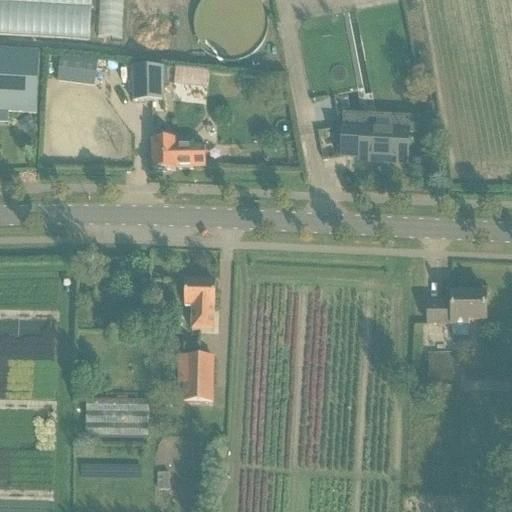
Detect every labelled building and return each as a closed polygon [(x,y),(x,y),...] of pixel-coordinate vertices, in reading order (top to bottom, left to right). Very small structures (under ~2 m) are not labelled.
[(59,0),(59,9),(0,6),(0,40),(82,44),(84,8),(72,8),(72,0),(59,0)] [(306,24),(317,108),(431,93),(420,9),(306,24)] [(0,112),(36,115),(40,53),(0,50),(0,112)] [(173,86),(175,70),(163,69),(132,70),(133,104),(164,103),(163,85),(173,86)] [(111,110),(111,76),(92,76),(91,110),(111,110)] [(29,118),(20,125),(27,135),(36,129),(29,118)] [(344,120),(343,143),(351,143),(350,158),(361,158),(361,163),(375,164),(375,160),(407,162),(408,142),(408,133),(366,131),(367,121),(344,120)] [(153,143),(153,152),(153,172),(176,171),(176,170),(206,170),(205,150),(177,150),(177,143),(153,143)] [(214,335),(214,331),(215,304),(215,284),(186,283),(186,303),(185,310),(191,310),(191,334),(214,335)] [(451,304),(428,305),(428,325),(428,329),(452,329),(452,339),(469,339),(468,328),(468,325),(487,325),(487,316),(486,296),(451,297),(451,304)] [(414,400),(452,400),(452,355),(428,355),(428,386),(414,386),(414,400)] [(178,372),(178,384),(183,384),(183,404),(214,405),(214,359),(184,359),(183,372),(178,372)] [(487,456),(502,458),(503,445),(511,445),(511,403),(502,403),(499,427),(491,426),(487,456)] [(167,465),(167,480),(178,481),(178,465),(167,465)]
